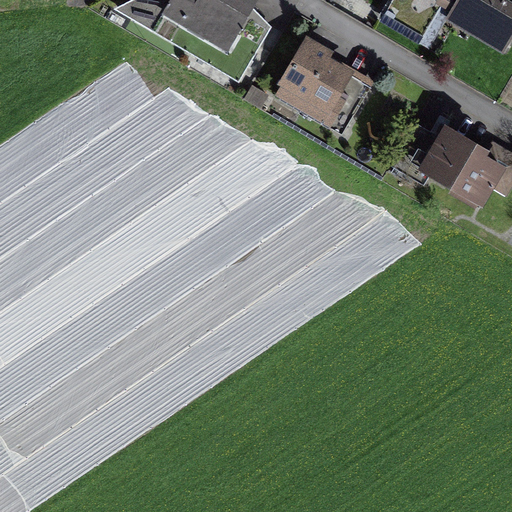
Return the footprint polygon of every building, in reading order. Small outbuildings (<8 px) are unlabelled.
[(133,0),(114,10),(239,84),(272,28),(254,10),(259,0),(133,0)] [(446,22),(458,0),(388,0),(377,20),(429,50),(446,22)] [(458,0),(446,22),(504,56),(511,42),(511,3),(506,0),(458,0)] [(275,97),(342,137),(374,82),(332,58),(334,54),(307,38),(278,86),(281,88),(275,97)] [(425,187),(429,179),(482,211),(495,190),(507,197),(511,187),(511,153),(493,141),(486,152),(445,126),(438,137),(417,124),(392,167),(425,187)]
